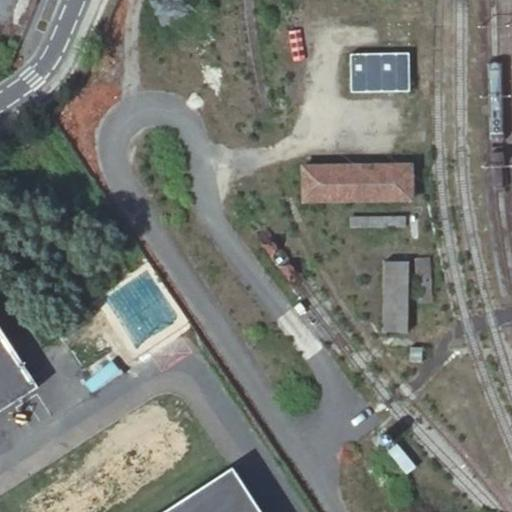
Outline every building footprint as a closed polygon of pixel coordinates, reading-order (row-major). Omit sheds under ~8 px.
[(410,52),(351,51),(351,91),(409,92),(410,52)] [(406,163),(295,163),(295,197),(405,197),(406,163)] [(401,228),(402,214),(342,212),(342,226),(401,228)] [(424,303),(423,260),(376,260),(376,335),(403,335),(403,303),(424,303)] [(0,335),(0,399),(30,379),(0,335)] [(259,511),(224,457),(143,511),(259,511)]
